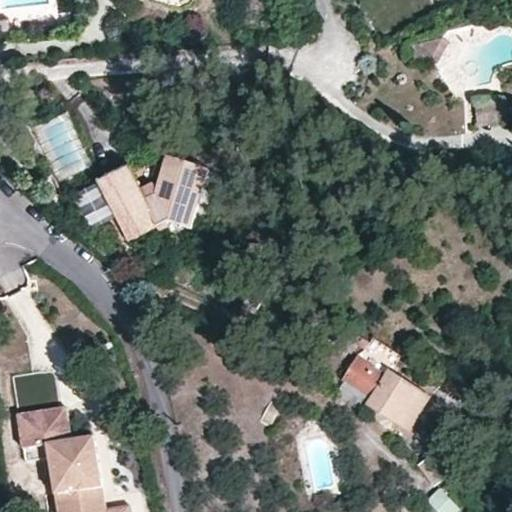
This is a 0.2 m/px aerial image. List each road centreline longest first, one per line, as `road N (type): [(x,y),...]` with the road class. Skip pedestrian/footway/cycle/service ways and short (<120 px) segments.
road 1 (unknown): [(0,79),(263,51),(347,75),(411,125),(435,132),(499,127)]
road 2 (residential): [(181,511),(146,352),(130,324),(88,277),(0,205)]
